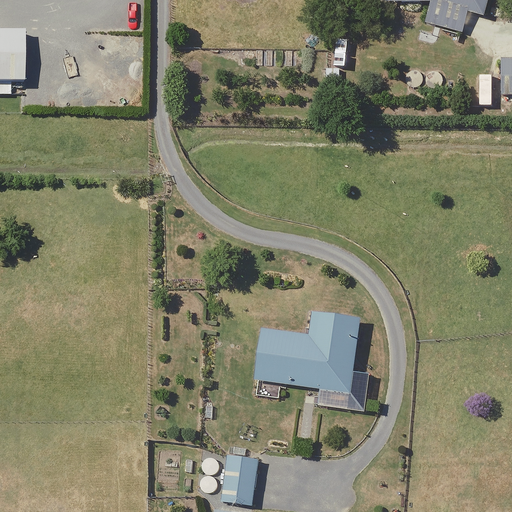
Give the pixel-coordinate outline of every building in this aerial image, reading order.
[(437,28),(435,39),(453,44),(456,33),(462,35),(467,17),(481,21),(487,0),(385,0),(385,5),(429,6),(424,24),(437,28)] [(0,96),(8,96),(9,85),(23,85),(23,34),(0,34),(0,96)] [(511,95),(511,62),(502,62),(501,96),(511,95)] [(263,330),(255,395),(283,399),(285,386),(318,390),(316,406),(348,409),(359,321),(312,316),(309,335),(263,330)] [(259,462),(228,458),(222,503),(253,507),(259,462)]
